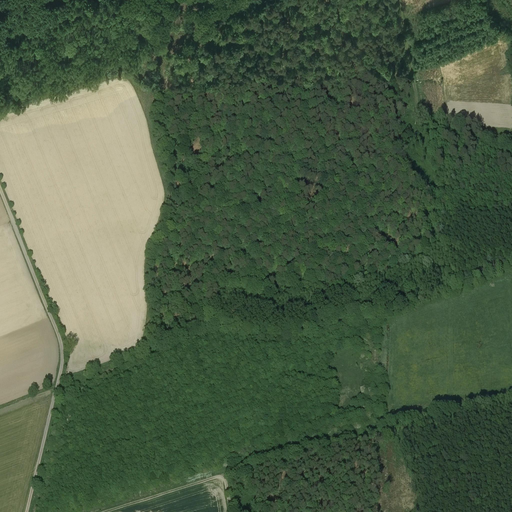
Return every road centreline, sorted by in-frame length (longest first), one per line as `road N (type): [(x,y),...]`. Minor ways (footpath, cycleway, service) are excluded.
road 1 (track): [(0,187),(62,347),(26,511)]
road 2 (track): [(398,0),(432,189)]
road 3 (track): [(229,511),(221,477),(105,511)]
